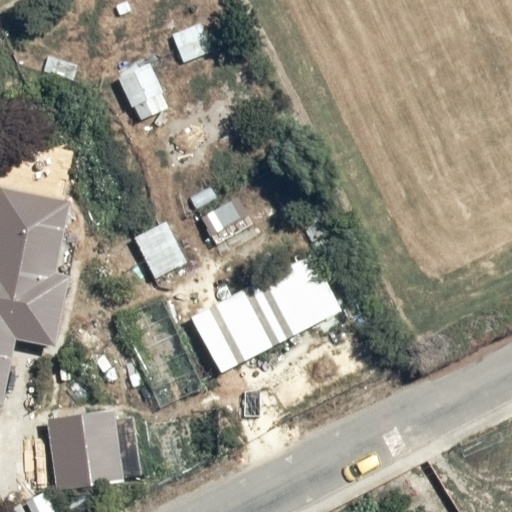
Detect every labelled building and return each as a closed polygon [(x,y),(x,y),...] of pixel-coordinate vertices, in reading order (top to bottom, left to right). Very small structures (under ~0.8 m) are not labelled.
[(224,51),(208,18),(171,35),(187,69),(224,51)] [(177,108),(157,62),(122,77),(142,123),(177,108)] [(78,201),(3,188),(0,204),(0,404),(10,406),(21,341),(63,348),(75,274),(65,273),(78,201)] [(191,263),(171,222),(135,240),(156,281),(191,263)] [(351,311),(319,251),(194,316),(225,376),(351,311)] [(138,477),(131,408),(53,416),(61,485),(138,477)]
